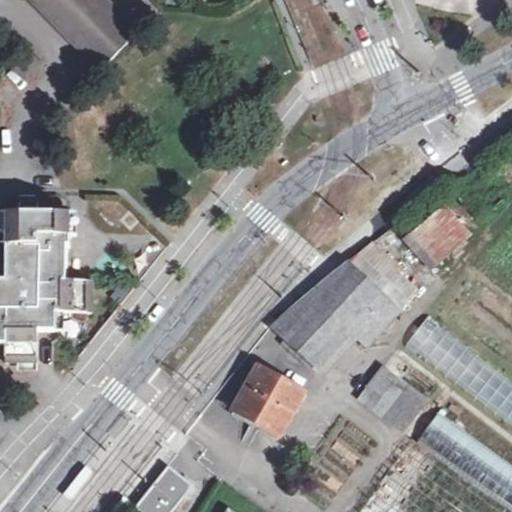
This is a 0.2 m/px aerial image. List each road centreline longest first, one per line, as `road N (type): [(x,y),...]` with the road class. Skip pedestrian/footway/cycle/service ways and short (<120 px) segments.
road 1 (tertiary): [(410,105),(338,146),(262,213),(21,511)]
road 2 (residential): [(0,172),(24,151),(23,109),(74,63),(14,0)]
